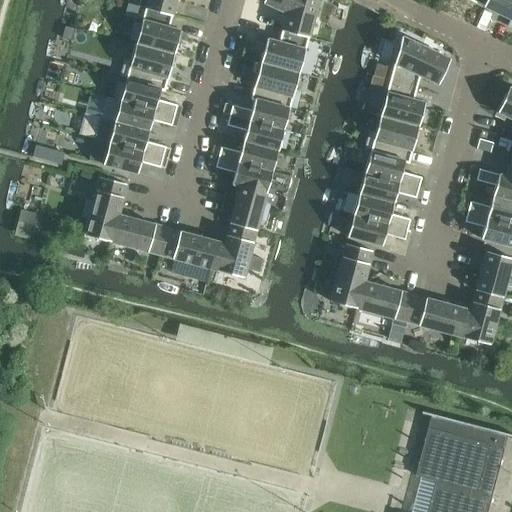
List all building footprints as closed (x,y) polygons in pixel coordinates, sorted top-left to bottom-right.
[(147,0),(145,8),(172,15),(176,0),(147,0)] [(282,30),(309,37),(318,0),(264,0),(263,3),(286,14),(282,30)] [(511,0),(486,0),(484,7),(510,20),(507,26),(511,28),(511,0)] [(136,44),(174,55),(180,31),(168,28),(172,15),(145,8),(141,25),(135,23),(130,40),(136,41),(136,44)] [(62,38),(71,40),(74,29),(65,26),(62,38)] [(309,37),(282,30),(278,43),(267,39),(260,63),(299,73),(309,37)] [(389,81),(416,88),(419,76),(438,85),(450,60),(401,37),(389,81)] [(174,55),(136,44),(131,61),(125,59),(120,76),(126,78),(126,80),(160,89),(160,91),(164,92),(174,55)] [(299,73),(260,63),(250,100),(254,101),(254,100),(289,109),(290,107),(296,109),(300,92),(294,90),(299,73)] [(114,99),(174,116),(176,110),(177,106),(157,101),(160,91),(160,89),(126,80),(125,84),(119,83),(114,99)] [(380,117),(418,127),(425,103),(413,100),(416,88),(389,81),(380,117)] [(511,88),(509,87),(497,112),(511,119),(511,88)] [(115,122),(149,131),(152,121),(171,126),(173,120),(174,116),(114,99),(110,116),(116,118),(115,122)] [(283,130),(284,130),(289,109),(254,100),(254,101),(251,111),(232,105),(229,115),(283,130)] [(229,115),(232,105),(225,104),(222,113),(229,115)] [(243,142),(278,151),(279,147),(285,149),(290,131),(284,130),(283,130),(229,115),(227,126),(246,131),(243,142)] [(370,152),(409,163),(418,127),(380,117),(375,133),(369,132),(365,149),(371,150),(370,152)] [(103,141),(163,157),(163,156),(165,148),(146,142),(149,131),(115,122),(113,126),(107,124),(103,141)] [(477,148),(491,153),(494,143),(480,139),(477,148)] [(103,165),(137,174),(140,163),(160,168),(162,159),(163,157),(103,141),(98,158),(104,160),(103,165)] [(218,157),(272,172),(278,151),(243,142),(240,153),(221,147),(218,157)] [(61,165),(64,153),(43,147),(39,159),(61,165)] [(364,173),(418,188),(421,178),(402,173),(404,163),(408,164),(409,163),(370,152),(364,173)] [(272,172),(218,157),(215,168),(235,173),(231,184),(239,186),(240,186),(266,193),(272,172)] [(91,180),(93,172),(82,169),(80,177),(91,180)] [(492,196),(511,201),(511,179),(506,177),(479,170),(476,180),(495,186),(492,196)] [(359,194),(393,204),(396,193),(415,198),(418,188),(364,173),(359,194)] [(110,242),(117,215),(118,215),(126,185),(99,177),(93,202),(87,200),(82,217),(88,219),(84,235),(110,242)] [(229,223),(256,230),(259,220),(265,222),(269,205),(264,203),(266,193),(240,186),(239,186),(229,223)] [(353,215),(407,230),(410,220),(390,214),(393,204),(359,194),(353,215)] [(511,201),(492,196),(489,207),(470,202),(467,212),(511,224),(511,201)] [(15,234),(32,238),(38,216),(20,211),(15,234)] [(481,239),(511,247),(511,224),(467,212),(464,222),(484,227),(481,239)] [(117,215),(110,242),(160,256),(167,229),(118,215),(117,215)] [(407,230),(353,215),(347,237),(382,246),(385,235),(404,240),(407,230)] [(229,223),(229,224),(224,244),(217,242),(210,269),(243,278),(256,230),(229,223)] [(167,229),(160,256),(210,269),(217,242),(167,229)] [(356,309),(363,282),(372,251),(345,244),(329,301),(356,309)] [(475,290),(502,297),(511,260),(511,258),(485,251),(475,290)] [(406,322),(413,295),(363,282),(356,309),(392,319),(391,324),(405,328),(406,322)] [(502,297),(475,290),(470,311),(463,309),(456,336),(489,345),(502,297)] [(456,336),(463,309),(413,295),(406,322),(456,336)] [(176,340),(269,364),(272,353),(179,329),(176,340)] [(511,435),(422,411),(421,413),(431,416),(415,475),(421,477),(436,481),(427,511),(487,511),(501,457),(507,436),(511,436),(511,435)]
